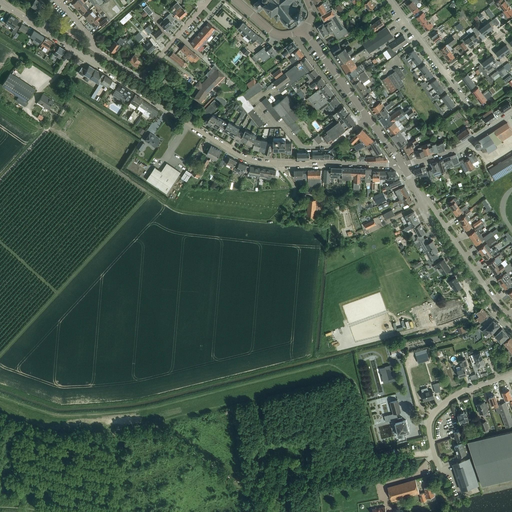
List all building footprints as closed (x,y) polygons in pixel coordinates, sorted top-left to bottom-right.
[(37,11),(42,4),(36,0),(34,0),(31,6),(37,11)] [(82,0),(75,0),(72,3),(72,4),(72,5),(74,6),(75,6),(77,9),(84,2),(82,0)] [(258,0),(254,3),(255,5),(254,6),(257,10),(258,9),(263,5),(268,12),(269,11),(271,14),(271,15),(272,15),(272,14),(273,13),(277,18),(277,19),(278,19),(278,18),(280,16),(281,17),(281,18),(282,19),(283,19),(283,20),(284,21),(284,22),(284,23),(285,23),(285,24),(286,24),(287,24),(288,24),(288,23),(289,23),(289,22),(290,23),(291,22),(291,21),(297,17),(298,18),(298,20),(299,20),(299,18),(304,14),(306,15),(306,13),(304,13),(301,8),(301,7),(300,7),(299,8),(298,9),(298,8),(298,7),(297,7),(297,6),(296,6),(296,5),(295,5),(298,3),(299,3),(299,2),(298,2),(296,0),(258,0)] [(374,6),(369,0),(356,9),(358,12),(366,6),(369,10),(374,6)] [(411,0),(412,1),(407,5),(412,11),(414,14),(420,10),(417,7),(415,4),(419,1),(417,0),(411,0)] [(503,1),(502,0),(498,0),(495,3),(497,6),(499,5),(504,11),(509,7),(505,0),(503,1)] [(322,14),(326,11),(330,9),(325,1),(322,3),(321,3),(317,6),(322,14)] [(84,2),(77,9),(81,14),(82,13),(83,15),(87,11),(86,10),(89,7),(84,2)] [(181,18),(187,13),(183,8),(177,2),(172,6),(169,9),(171,12),(171,13),(174,16),(177,14),(181,18)] [(149,16),(153,12),(147,5),(143,9),(149,16)] [(511,14),(511,10),(509,7),(504,11),(502,13),(506,19),(511,14)] [(342,36),(349,31),(342,24),(335,15),(332,9),(325,13),(322,15),(320,16),(324,21),(323,21),(324,23),(318,27),(319,28),(318,29),(322,35),(323,34),(323,36),(329,33),(330,34),(332,33),(331,31),(333,30),(338,39),(342,36)] [(87,11),(83,15),(85,16),(89,21),(97,15),(92,10),(90,12),(88,10),(87,11)] [(421,24),(427,20),(424,16),(425,16),(423,13),(416,17),(421,24)] [(97,15),(89,21),(92,24),(91,25),(93,27),(94,26),(94,27),(99,22),(97,20),(100,17),(98,14),(97,14),(97,15)] [(162,21),(159,23),(163,27),(166,31),(173,24),(171,21),(174,19),(171,15),(170,14),(163,19),(166,22),(164,23),(162,21)] [(14,34),(16,30),(19,26),(16,24),(19,20),(10,15),(5,23),(13,28),(11,32),(14,34)] [(380,19),(371,26),(376,33),(381,29),(379,27),(384,24),(380,19)] [(429,24),(427,20),(421,24),(426,31),(433,26),(430,23),(429,24)] [(488,31),(493,27),(491,24),(493,22),(492,20),(490,22),(484,26),(488,31)] [(208,22),(204,27),(212,35),(216,29),(208,22)] [(258,36),(243,22),(238,28),(237,28),(245,35),(243,37),(248,42),(250,39),(253,42),(256,39),(261,44),(264,40),(259,35),(258,36)] [(25,32),(28,28),(22,24),(19,28),(25,32)] [(139,24),(135,28),(138,32),(143,27),(139,24)] [(147,27),(144,29),(148,34),(151,32),(153,30),(148,25),(147,27)] [(390,43),(396,40),(386,26),(362,42),(366,47),(369,53),(388,40),(390,43)] [(484,26),(477,31),(479,33),(479,34),(481,32),(483,35),(488,31),(484,26)] [(212,35),(204,27),(199,32),(207,40),(212,35)] [(476,29),(474,27),(472,29),(473,31),(468,34),(470,36),(474,42),(479,38),(477,35),(479,34),(476,29)] [(153,34),(153,35),(157,39),(164,33),(160,29),(160,28),(155,33),(153,34)] [(40,42),(41,40),(44,36),(34,30),(30,36),(40,42)] [(139,32),(134,37),(139,42),(141,40),(144,44),(143,45),(146,49),(149,52),(156,46),(152,43),(149,39),(148,41),(139,32)] [(199,32),(194,38),(203,45),(207,40),(199,32)] [(436,43),(440,40),(442,38),(437,32),(434,34),(435,35),(431,37),(436,43)] [(469,45),(474,42),(470,36),(468,34),(461,39),(463,42),(465,44),(467,43),(469,45)] [(407,42),(408,41),(403,35),(396,40),(390,43),(390,44),(387,46),(389,48),(387,50),(391,56),(396,53),(395,50),(404,44),(407,42)] [(447,43),(440,49),(445,55),(450,51),(450,50),(448,48),(451,46),(450,45),(453,43),(456,40),(453,35),(449,38),(445,41),(447,43)] [(47,48),(49,45),(52,41),(45,37),(39,46),(42,48),(43,46),(47,48)] [(123,39),(120,37),(116,42),(113,40),(110,44),(107,48),(108,48),(114,53),(114,52),(116,49),(116,50),(117,49),(116,49),(118,48),(118,47),(119,46),(118,46),(121,43),(124,45),(127,41),(124,38),(123,39)] [(198,50),(203,45),(194,38),(190,43),(198,50)] [(335,53),(350,43),(348,40),(340,46),(338,43),(331,48),(335,53)] [(288,50),(282,54),(284,56),(285,56),(289,53),(290,52),(291,54),(294,52),(299,48),(293,41),(292,41),(285,46),(288,50)] [(250,50),(254,46),(249,42),(245,46),(250,50)] [(185,44),(180,49),(184,52),(184,53),(186,55),(187,55),(189,53),(195,58),(197,55),(195,53),(185,44)] [(505,54),(510,50),(506,44),(501,48),(505,54)] [(59,58),(62,54),(65,50),(59,46),(56,50),(53,54),(59,58)] [(259,51),(257,52),(261,57),(264,61),(270,56),(269,54),(270,53),(273,56),(277,53),(277,52),(277,51),(275,49),(275,50),(272,47),(273,47),(272,46),(271,47),(268,50),(266,52),(263,48),(259,51)] [(246,55),(250,51),(245,47),(241,51),(246,55)] [(372,56),(369,53),(366,47),(354,56),(351,57),(341,64),(347,73),(357,66),(355,63),(365,56),(367,60),(372,56)] [(293,56),(289,59),(292,63),(300,58),(304,54),(299,48),(294,52),(291,54),(293,56)] [(347,51),(345,48),(339,52),(335,54),(341,64),(351,57),(349,54),(353,51),(352,48),(347,51)] [(500,58),(505,54),(501,48),(496,52),(500,58)] [(410,56),(406,59),(408,62),(412,59),(418,55),(414,49),(413,50),(410,52),(408,53),(410,56)] [(135,66),(140,61),(137,58),(140,54),(137,51),(132,56),(129,60),(133,63),(132,63),(132,65),(134,66),(135,66)] [(449,61),(454,56),(450,51),(445,55),(449,61)] [(184,69),(187,63),(185,62),(177,55),(173,52),(169,57),(184,69)] [(416,64),(418,63),(422,60),(418,55),(412,59),(416,64)] [(491,64),(496,60),(492,55),(487,59),(491,64)] [(285,73),(273,82),(278,88),(281,92),(291,85),(293,83),(307,72),(314,67),(313,67),(314,67),(313,67),(306,57),(302,60),(297,63),(294,66),(285,72),(285,73)] [(493,67),(491,64),(487,59),(482,63),(486,68),(489,66),(491,69),(493,67)] [(505,68),(507,71),(508,72),(508,71),(510,74),(510,73),(511,72),(511,71),(511,69),(510,70),(509,69),(509,68),(511,67),(508,62),(503,66),(505,68)] [(357,66),(347,73),(350,78),(354,76),(359,72),(365,69),(363,66),(361,64),(360,65),(359,65),(357,66)] [(424,73),(429,69),(425,64),(421,67),(419,68),(424,73)] [(90,67),(88,66),(86,70),(82,67),(78,73),(83,76),(84,74),(98,83),(101,78),(103,74),(99,71),(99,72),(95,69),(94,70),(93,69),(93,68),(90,66),(90,67)] [(215,67),(214,66),(212,68),(210,70),(206,74),(208,77),(202,84),(199,81),(195,85),(200,90),(194,98),(201,103),(204,98),(208,93),(224,76),(215,67)] [(397,88),(404,84),(401,79),(405,77),(399,68),(397,67),(394,69),(395,71),(388,75),(397,88)] [(169,73),(167,72),(163,68),(161,71),(164,74),(156,82),(163,88),(166,84),(173,76),(169,72),(169,73)] [(306,74),(308,78),(310,80),(313,78),(314,77),(318,74),(314,68),(310,71),(308,72),(306,74)] [(276,79),(283,73),(280,69),(272,74),(276,79)] [(429,78),(433,75),(429,69),(424,73),(421,75),(423,78),(426,77),(428,79),(429,78)] [(367,89),(363,83),(369,78),(364,71),(356,75),(351,79),(363,97),(369,93),(371,91),(369,88),(367,89)] [(8,76),(2,85),(10,91),(12,92),(18,96),(15,101),(23,106),(24,105),(27,101),(32,93),(35,89),(18,78),(10,73),(8,76)] [(466,83),(471,79),(467,74),(462,78),(466,83)] [(109,86),(112,81),(111,80),(112,79),(105,75),(101,81),(108,86),(108,85),(109,86)] [(390,93),(396,88),(388,76),(381,80),(390,93)] [(320,87),(325,83),(321,77),(315,82),(310,86),(312,88),(317,84),(320,87)] [(253,78),(246,83),(249,87),(254,84),(256,82),(253,78)] [(435,88),(440,84),(436,79),(432,82),(431,83),(435,88)] [(470,88),(474,85),(475,84),(471,79),(466,83),(470,88)] [(249,87),(239,95),(242,99),(244,97),(247,100),(248,99),(261,89),(263,88),(258,81),(256,82),(254,84),(249,87)] [(128,101),(131,97),(133,93),(119,83),(116,87),(112,94),(123,102),(125,99),(128,101)] [(298,88),(293,83),(291,85),(297,93),(301,90),(299,87),(298,88)] [(328,86),(326,84),(327,84),(326,83),(312,94),(308,98),(317,110),(319,108),(323,105),(329,100),(335,95),(334,93),(333,93),(329,88),(330,87),(329,85),(328,86)] [(494,83),(488,87),(491,93),(498,88),(494,83)] [(439,93),(440,92),(444,89),(440,84),(435,88),(439,93)] [(477,97),(482,93),(478,87),(476,88),(472,92),(477,97)] [(482,93),(477,97),(481,103),(485,100),(486,99),(491,95),(489,92),(484,96),(482,93)] [(363,97),(371,108),(380,102),(379,99),(376,101),(374,99),(373,99),(369,93),(363,97)] [(446,103),(451,99),(447,93),(443,96),(442,97),(446,103)] [(139,103),(142,99),(135,94),(130,101),(137,106),(139,103)] [(45,98),(42,95),(37,102),(48,109),(51,105),(53,101),(46,97),(45,98)] [(281,116),(295,105),(287,95),(273,106),(281,116)] [(323,105),(319,108),(321,111),(328,106),(332,110),(335,108),(334,106),(336,105),(340,102),(335,95),(329,100),(323,105)] [(437,109),(440,107),(441,106),(438,101),(439,100),(438,97),(436,98),(432,101),(437,109)] [(145,109),(149,104),(143,99),(135,111),(137,113),(139,110),(143,112),(145,109)] [(209,116),(212,112),(220,104),(214,99),(203,111),(209,116)] [(450,108),(451,107),(455,104),(451,99),(446,103),(450,108)] [(375,113),(385,106),(381,101),(380,102),(371,108),(375,113)] [(502,113),(511,106),(509,102),(499,109),(502,113)] [(385,106),(375,113),(379,119),(389,112),(387,109),(392,105),(390,103),(385,106)] [(143,112),(142,113),(148,117),(149,115),(153,118),(154,115),(155,115),(158,110),(155,107),(149,104),(145,109),(143,112)] [(295,134),(299,131),(302,128),(298,123),(295,120),(300,116),(302,114),(295,105),(281,116),(295,134)] [(340,119),(342,117),(348,112),(343,106),(337,111),(335,113),(340,119)] [(403,115),(398,109),(390,116),(388,113),(389,112),(379,119),(386,128),(398,119),(403,115)] [(484,120),(487,124),(496,118),(495,117),(491,111),(488,113),(489,115),(489,116),(484,120)] [(333,140),(355,123),(351,116),(349,113),(343,118),(345,120),(341,123),(339,121),(335,124),(328,129),(326,131),(327,131),(321,135),(327,143),(333,139),(333,140)] [(212,127),(212,125),(217,118),(212,115),(210,117),(209,118),(204,121),(206,123),(212,127)] [(218,129),(223,120),(218,117),(217,118),(212,125),(218,129)] [(398,119),(386,128),(389,132),(397,125),(401,123),(401,122),(400,121),(398,119)] [(223,132),(224,131),(228,123),(223,120),(218,129),(223,132)] [(229,134),(233,128),(234,125),(229,122),(228,123),(224,131),(229,134)] [(474,144),(474,145),(474,147),(475,148),(476,148),(476,149),(477,149),(478,149),(479,149),(480,149),(481,148),(482,152),(487,151),(485,147),(494,142),(495,145),(499,143),(501,141),(505,138),(511,134),(511,133),(511,129),(510,126),(507,122),(505,123),(492,132),(478,140),(477,140),(476,141),(475,141),(475,142),(474,142),(474,143),(474,144)] [(397,125),(389,132),(391,135),(400,130),(400,129),(404,127),(402,123),(401,123),(397,125)] [(235,137),(238,131),(240,128),(234,125),(233,128),(229,134),(235,137)] [(301,130),(308,138),(313,133),(306,126),(301,130)] [(400,130),(391,135),(396,141),(404,136),(403,135),(401,132),(404,131),(407,128),(405,126),(404,127),(400,129),(400,130)] [(357,134),(350,141),(353,144),(358,138),(361,141),(357,144),(360,149),(365,146),(374,141),(362,128),(357,134)] [(462,141),(472,134),(467,128),(457,135),(459,137),(462,141)] [(246,142),(249,137),(251,133),(245,130),(243,134),(241,139),(246,142)] [(239,143),(241,139),(243,134),(238,131),(235,137),(233,140),(239,143)] [(154,147),(159,140),(153,135),(150,133),(145,140),(154,147)] [(253,145),(255,138),(256,136),(251,133),(249,137),(246,142),(252,145),(252,144),(253,145)] [(318,143),(322,140),(318,134),(314,138),(318,143)] [(400,147),(408,141),(404,136),(396,141),(400,147)] [(259,150),(261,140),(255,138),(253,145),(253,148),(259,150)] [(415,138),(401,148),(402,149),(404,153),(410,150),(413,148),(413,149),(416,148),(415,145),(413,143),(417,140),(416,139),(415,138)] [(141,150),(145,144),(140,140),(135,147),(141,150)] [(382,151),(375,140),(374,141),(365,146),(367,148),(368,148),(371,151),(372,154),(374,156),(378,154),(382,151)] [(432,144),(432,142),(422,145),(425,155),(430,154),(439,151),(436,144),(436,143),(432,144)] [(441,151),(445,149),(444,146),(445,146),(444,143),(443,142),(436,144),(439,151),(441,150),(441,151)] [(271,154),(271,151),(273,151),(273,144),(267,143),(265,151),(264,153),(271,154)] [(417,155),(416,156),(416,158),(425,155),(422,145),(417,147),(419,151),(416,152),(417,155)] [(216,160),(219,156),(221,151),(211,146),(206,155),(216,160)] [(410,150),(404,153),(407,158),(407,159),(416,156),(417,155),(416,152),(415,151),(414,151),(413,149),(413,148),(410,150)] [(475,155),(473,151),(467,154),(469,159),(465,161),(466,164),(469,170),(474,167),(474,165),(479,162),(478,159),(476,156),(475,154),(475,155)] [(389,161),(383,152),(378,154),(374,157),(366,157),(366,162),(372,162),(389,161),(389,162),(389,161)] [(456,154),(443,159),(446,167),(447,166),(448,167),(454,165),(455,164),(456,166),(461,164),(460,162),(459,161),(458,158),(456,155),(456,154)] [(230,157),(227,156),(225,161),(222,159),(219,164),(222,166),(223,164),(226,165),(227,163),(233,166),(231,169),(232,170),(235,165),(237,161),(230,157)] [(196,169),(192,174),(197,177),(201,173),(202,174),(209,160),(205,157),(198,171),(196,169)] [(446,167),(443,159),(439,161),(441,169),(442,174),(442,175),(444,173),(443,170),(447,168),(448,167),(447,166),(446,167)] [(460,162),(465,172),(469,170),(466,164),(465,161),(464,159),(459,161),(460,162)] [(438,161),(432,163),(433,168),(432,168),(434,176),(441,173),(441,169),(438,161)] [(502,161),(489,168),(495,179),(508,171),(502,161)] [(247,172),(247,171),(249,166),(247,165),(239,162),(237,168),(235,167),(234,170),(239,172),(240,170),(247,172)] [(180,172),(167,163),(161,171),(155,167),(146,180),(166,193),(180,172)] [(260,177),(261,168),(250,166),(249,171),(249,174),(257,176),(257,177),(259,178),(259,177),(260,177)] [(427,170),(425,166),(413,170),(416,176),(423,174),(425,179),(429,177),(427,170)] [(342,178),(342,167),(331,167),(330,177),(338,177),(342,177),(342,178)] [(351,179),(351,168),(342,167),(342,178),(349,179),(349,180),(349,179),(348,185),(351,185),(351,179)] [(275,176),(276,170),(261,168),(260,177),(271,179),(272,176),(275,176)] [(365,179),(365,174),(365,168),(351,168),(351,179),(354,179),(353,188),(360,188),(361,179),(365,179)] [(186,170),(181,177),(186,181),(191,173),(186,170)] [(303,170),(294,170),(294,178),(302,178),(302,185),(303,185),(303,184),(304,184),(307,178),(307,175),(307,170),(303,170)] [(321,170),(308,170),(308,175),(308,177),(308,184),(309,186),(319,186),(321,184),(321,174),(321,170)] [(380,179),(382,179),(395,179),(399,176),(395,171),(379,171),(380,179)] [(383,191),(403,183),(399,177),(393,180),(389,182),(390,185),(381,189),(383,192),(383,191)] [(400,199),(410,195),(404,185),(395,190),(400,199)] [(382,191),(373,196),(377,204),(386,200),(382,191)] [(400,199),(397,201),(399,204),(403,201),(405,204),(408,202),(409,203),(409,202),(413,200),(410,195),(400,199)] [(453,211),(459,206),(457,204),(460,202),(457,198),(456,198),(455,198),(454,198),(448,202),(450,205),(449,205),(453,211)] [(308,204),(307,218),(315,219),(317,199),(309,199),(308,204)] [(469,210),(465,205),(460,209),(459,206),(453,211),(457,215),(461,212),(462,211),(465,210),(466,212),(469,210)] [(386,219),(395,214),(392,209),(383,214),(386,219)] [(406,231),(407,230),(411,229),(412,228),(411,226),(419,222),(414,211),(405,216),(410,225),(404,227),(406,231)] [(463,217),(459,220),(463,225),(468,221),(470,220),(471,219),(467,214),(466,215),(463,217)] [(480,232),(481,231),(480,228),(484,225),(483,223),(484,222),(482,218),(480,219),(482,222),(475,228),(474,228),(476,231),(475,231),(474,231),(469,235),(473,240),(478,236),(481,234),(480,232)] [(374,219),(364,224),(367,229),(376,224),(374,219)] [(480,219),(473,224),(475,228),(482,222),(480,219)] [(468,221),(463,225),(466,230),(470,227),(472,226),(470,223),(471,222),(470,220),(468,221)] [(419,236),(425,233),(420,224),(414,227),(419,236)] [(491,237),(493,236),(494,235),(491,231),(483,237),(481,234),(478,236),(473,240),(476,245),(480,242),(482,241),(484,239),(486,241),(491,237)] [(415,238),(413,233),(410,235),(414,242),(419,240),(417,236),(415,238)] [(484,245),(478,249),(482,254),(490,248),(489,246),(491,244),(492,244),(491,243),(496,239),(494,235),(491,237),(486,241),(487,243),(486,244),(484,246),(484,245)] [(430,241),(427,237),(420,241),(419,241),(423,249),(422,250),(423,252),(435,245),(432,240),(430,241)] [(436,254),(436,253),(436,252),(438,251),(435,245),(423,252),(425,254),(426,253),(429,259),(427,260),(429,263),(437,258),(435,255),(436,254)] [(490,248),(482,254),(486,259),(490,256),(491,255),(494,253),(495,255),(500,252),(498,250),(497,251),(496,248),(492,251),(490,248)] [(492,261),(488,264),(492,269),(500,263),(502,261),(499,256),(501,254),(503,253),(501,251),(500,252),(495,255),(494,257),(495,259),(494,260),(493,260),(492,261)] [(444,259),(434,265),(440,275),(446,272),(450,269),(444,259)] [(415,269),(423,265),(420,261),(413,265),(415,269)] [(500,263),(492,269),(495,274),(504,268),(505,270),(511,264),(510,262),(507,265),(504,266),(503,264),(502,265),(500,263)] [(501,284),(502,284),(507,280),(510,278),(508,275),(510,274),(509,272),(511,269),(511,264),(505,270),(507,272),(506,273),(504,274),(502,276),(498,279),(500,281),(499,282),(501,284)] [(462,287),(456,277),(451,280),(448,282),(451,286),(452,286),(455,291),(457,290),(462,287)] [(511,280),(510,278),(507,280),(502,284),(501,284),(502,287),(503,286),(505,288),(511,283),(511,280)] [(432,291),(437,297),(441,294),(436,288),(432,291)] [(420,325),(440,318),(438,313),(434,303),(415,311),(420,325)] [(441,322),(455,317),(460,315),(457,306),(438,313),(440,318),(441,322)] [(480,323),(485,319),(489,315),(482,307),(476,313),(479,316),(476,319),(480,323)] [(495,322),(493,320),(492,321),(492,322),(490,324),(486,329),(482,331),(489,337),(498,326),(498,327),(499,327),(498,326),(499,325),(497,323),(498,322),(496,321),(495,322)] [(509,335),(502,328),(499,330),(498,329),(497,330),(498,331),(494,335),(501,342),(503,340),(509,335)] [(510,349),(511,347),(511,339),(509,335),(503,340),(509,349),(510,349)] [(402,346),(391,349),(392,356),(404,353),(402,346)] [(429,359),(427,352),(416,355),(418,363),(429,359)] [(473,353),(469,355),(472,363),(474,362),(476,361),(482,358),(480,353),(474,355),(473,353)] [(465,368),(464,366),(467,365),(465,358),(459,360),(462,368),(457,370),(459,376),(467,374),(465,368)] [(472,363),(471,363),(472,365),(475,374),(476,374),(477,378),(482,377),(487,375),(486,372),(481,374),(479,371),(478,371),(476,368),(485,364),(483,359),(482,358),(476,361),(476,363),(475,363),(474,362),(472,363)] [(385,368),(381,369),(382,374),(381,374),(382,376),(383,380),(388,379),(389,382),(397,380),(394,369),(391,370),(390,365),(385,366),(385,368)] [(433,384),(435,393),(441,391),(438,383),(433,384)] [(421,392),(424,401),(431,399),(434,398),(432,389),(421,392)] [(511,398),(509,390),(502,392),(504,397),(505,400),(509,399),(511,406),(511,398)] [(498,404),(494,395),(488,397),(491,405),(494,404),(497,413),(500,412),(506,427),(511,424),(511,419),(506,402),(498,404)] [(397,418),(396,412),(401,411),(397,400),(390,402),(393,413),(384,416),(386,422),(394,419),(399,436),(408,434),(409,433),(406,420),(403,420),(402,417),(397,418)] [(485,403),(484,401),(476,404),(480,413),(488,410),(487,408),(488,408),(488,407),(486,403),(485,403)] [(464,412),(464,411),(463,411),(461,412),(461,413),(457,414),(461,423),(465,422),(469,421),(466,415),(467,415),(467,414),(466,412),(464,412)] [(482,431),(489,428),(486,420),(480,423),(482,431)] [(454,432),(456,439),(461,438),(461,440),(464,439),(461,430),(454,432)] [(511,430),(472,439),(467,441),(482,484),(490,482),(511,477),(511,430)] [(458,456),(466,454),(466,453),(468,452),(465,443),(454,446),(458,456)] [(479,484),(470,458),(465,460),(465,459),(453,463),(462,490),(479,484)] [(392,501),(414,494),(419,493),(415,479),(387,487),(392,501)] [(435,498),(434,495),(435,495),(431,485),(424,488),(425,492),(419,494),(422,501),(427,500),(426,498),(430,497),(431,499),(432,499),(435,498)]
